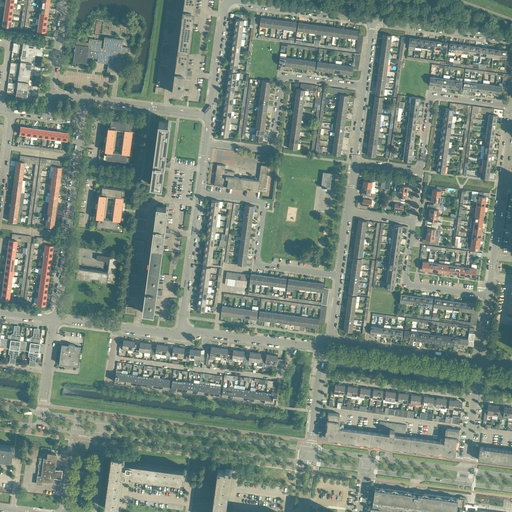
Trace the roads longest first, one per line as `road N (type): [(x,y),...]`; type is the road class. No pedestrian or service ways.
road 1 (residential): [(206,143),(270,150),(281,75),(365,86)]
road 2 (residential): [(340,276),(256,264),(264,201),(199,193)]
road 3 (residential): [(111,357),(279,378),(298,341)]
road 4 (tertiary): [(101,433),(308,463)]
road 5 (tertiary): [(310,450),(103,421)]
road 6 (residential): [(488,294),(511,116)]
road 7 (residential): [(511,104),(431,95),(420,170)]
road 8 (residential): [(473,395),(319,376)]
road 9 (residential): [(332,340),(478,358)]
road 10 (residential): [(488,294),(407,284),(414,220)]
road 11 (residential): [(181,335),(199,193)]
road 12 (residential): [(374,21),(233,2)]
road 13 (residential): [(511,38),(374,21)]
